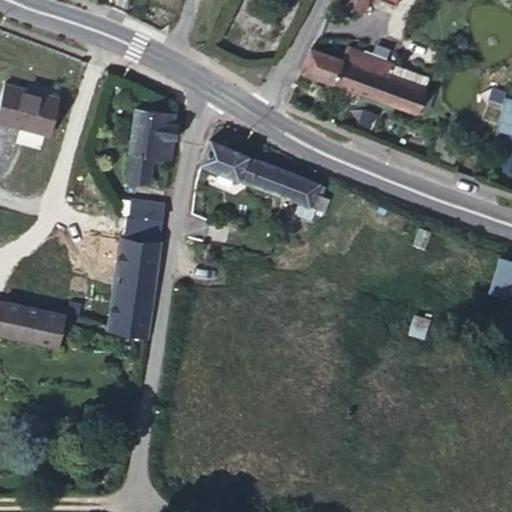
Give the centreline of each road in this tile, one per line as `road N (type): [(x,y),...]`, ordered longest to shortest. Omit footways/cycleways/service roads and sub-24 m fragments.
road 1 (residential): [(212,88),(197,119),(127,473),(129,502),(147,511)]
road 2 (secondary): [(511,225),(317,151),(261,118)]
road 3 (secondary): [(212,88),(101,32),(7,0)]
road 4 (residential): [(318,0),(261,118)]
